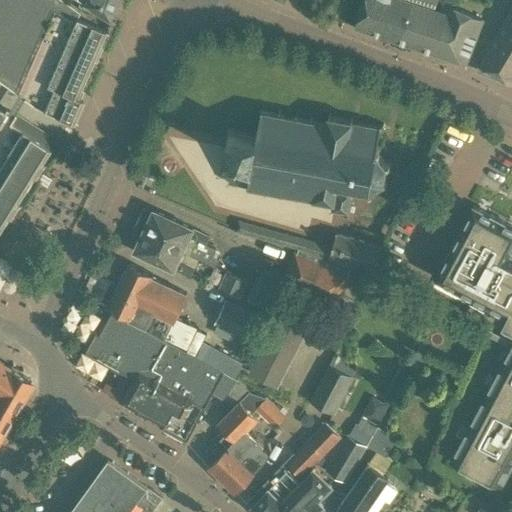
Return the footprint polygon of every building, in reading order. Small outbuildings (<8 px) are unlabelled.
[(70,122),(81,98),(74,96),(103,29),(75,17),(78,12),(61,0),(0,0),(0,82),(32,106),(70,122)] [(76,0),(106,19),(114,0),(76,0)] [(434,9),(436,0),(364,0),(355,28),(444,58),(466,66),(482,20),(444,3),(441,12),(434,9)] [(511,82),(511,7),(477,69),(511,82)] [(3,111),(0,109),(0,222),(46,145),(45,145),(51,136),(4,109),(3,111)] [(327,125),(260,112),(256,136),(228,131),(227,139),(226,144),(225,148),(223,158),(226,159),(228,183),(248,186),(313,198),(313,199),(327,202),(333,203),(332,211),(340,212),(348,214),(352,188),(370,191),(383,181),(386,166),(376,152),(381,128),(359,124),(355,123),(352,122),(329,118),(327,125)] [(487,317),(488,316),(511,328),(511,342),(449,460),(499,486),(511,461),(511,254),(511,251),(511,226),(504,223),(473,206),(470,212),(453,244),(436,275),(430,287),(487,317)] [(208,237),(193,229),(153,210),(140,238),(180,257),(182,252),(214,266),(218,259),(212,256),(215,250),(204,245),(208,237)] [(236,226),(235,231),(249,235),(252,224),(238,220),(236,226)] [(301,237),(252,224),(249,235),(297,248),(301,237)] [(332,246),(301,237),(297,248),(296,254),(293,253),(282,280),(338,305),(351,276),(347,275),(351,264),(375,270),(381,246),(335,233),(332,246)] [(178,261),(180,257),(140,238),(133,251),(173,270),(174,269),(189,276),(193,268),(178,261)] [(118,284),(107,306),(130,317),(129,320),(159,336),(164,339),(176,315),(187,294),(151,277),(152,273),(128,262),(118,284)] [(239,298),(247,282),(226,272),(219,287),(239,298)] [(260,305),(270,282),(256,276),(246,299),(260,305)] [(249,339),(259,314),(223,299),(213,323),(217,325),(213,333),(232,341),(235,333),(249,339)] [(277,387),(311,321),(281,306),(248,372),(277,387)] [(106,322),(91,350),(125,368),(138,375),(127,396),(135,400),(132,404),(168,424),(166,427),(188,439),(213,393),(218,382),(224,372),(202,360),(164,339),(159,336),(129,320),(112,311),(106,322)] [(210,346),(202,360),(224,372),(234,377),(242,364),(225,354),(210,346)] [(0,429),(29,380),(2,364),(0,366),(0,429)] [(334,415),(354,378),(329,364),(309,401),(334,415)] [(113,389),(107,386),(102,394),(121,405),(127,396),(138,375),(125,368),(113,389)] [(238,379),(234,377),(224,372),(218,382),(231,389),(238,379)] [(266,397),(250,391),(238,379),(231,389),(223,399),(233,408),(218,423),(227,431),(235,439),(236,440),(242,434),(257,418),(252,412),(266,397)] [(257,418),(242,434),(253,443),(268,456),(271,449),(269,440),(279,431),(274,426),(285,415),(266,397),(252,412),(257,418)] [(302,476),(340,436),(324,421),(286,461),(291,465),(302,476)] [(397,436),(379,425),(372,436),(355,425),(349,435),(347,434),(325,469),(345,481),(367,445),(385,456),(397,436)] [(220,439),(228,447),(235,439),(227,431),(220,439)] [(224,478),(253,443),(242,434),(236,440),(235,439),(228,447),(211,465),(224,478)] [(264,462),(268,456),(253,443),(224,478),(237,490),(264,462)] [(152,511),(163,498),(112,461),(75,511),(152,511)] [(291,465),(254,503),(263,511),(317,511),(324,506),(317,499),(331,484),(314,466),(303,477),(302,476),(291,465)] [(376,511),(384,500),(389,502),(397,490),(385,482),(388,478),(368,465),(336,511),(337,511),(376,511)]
